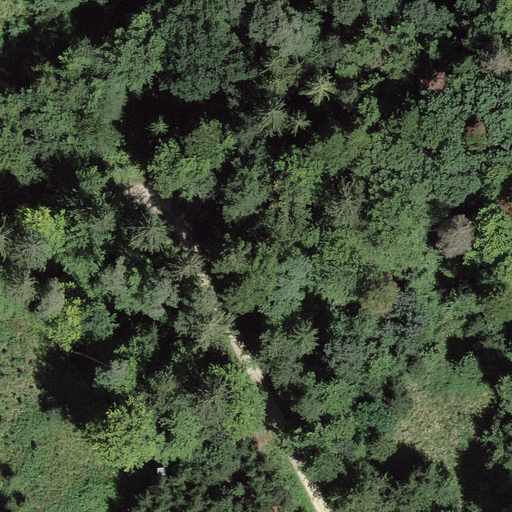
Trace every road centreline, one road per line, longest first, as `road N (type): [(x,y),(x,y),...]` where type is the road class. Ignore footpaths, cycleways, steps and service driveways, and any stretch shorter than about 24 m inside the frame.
road 1 (track): [(324,511),(152,177)]
road 2 (track): [(152,177),(511,167)]
road 3 (track): [(0,205),(152,177)]
